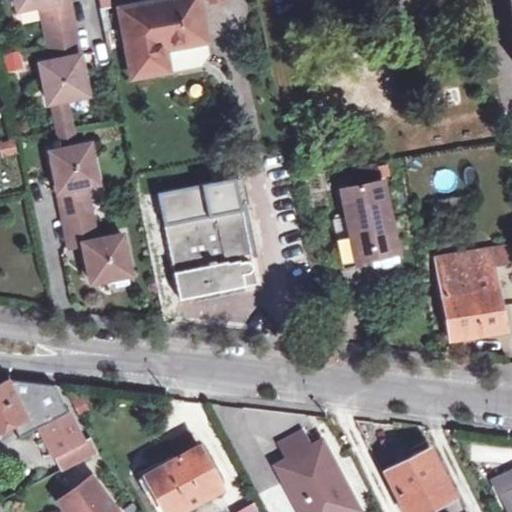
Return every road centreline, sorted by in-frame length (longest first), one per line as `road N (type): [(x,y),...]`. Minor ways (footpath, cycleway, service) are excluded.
road 1 (residential): [(511,404),(0,345)]
road 2 (unknown): [(63,351),(30,149)]
road 3 (unknown): [(271,376),(251,176)]
